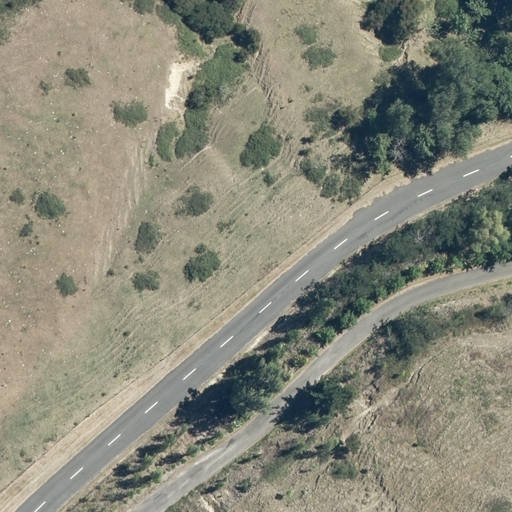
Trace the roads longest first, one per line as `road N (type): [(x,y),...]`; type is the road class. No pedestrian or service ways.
road 1 (unclassified): [(34,511),(233,343),(342,238),(511,155)]
road 2 (unknown): [(144,511),(337,360),(511,282)]
